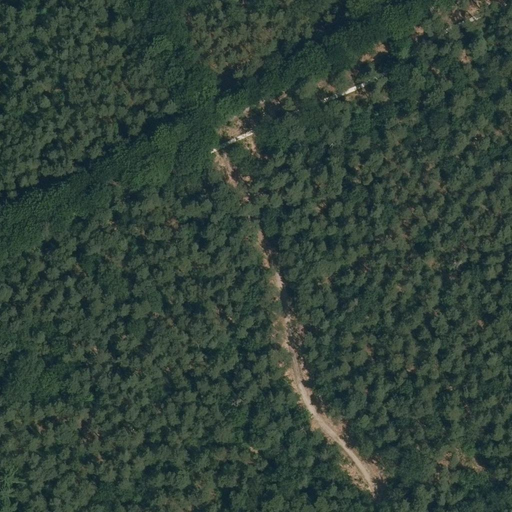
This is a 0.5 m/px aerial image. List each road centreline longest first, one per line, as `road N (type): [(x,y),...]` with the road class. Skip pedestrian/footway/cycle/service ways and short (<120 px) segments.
road 1 (track): [(216,126),(273,243),(311,415)]
road 2 (track): [(457,0),(216,126)]
road 3 (track): [(216,126),(0,239)]
road 4 (track): [(152,0),(216,126)]
